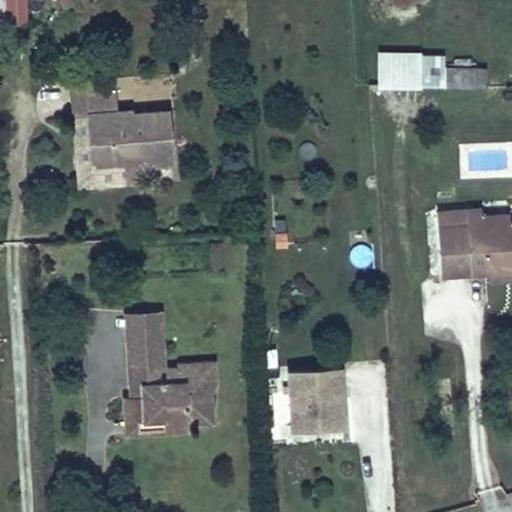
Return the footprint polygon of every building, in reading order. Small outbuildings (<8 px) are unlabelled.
[(26,0),(3,0),(5,24),(27,23),(26,0)] [(414,45),(371,44),(371,64),(413,65),(414,45)] [(50,56),(7,60),(9,87),(24,86),(29,142),(75,139),(109,136),(105,81),(52,86),(50,56)] [(24,86),(9,87),(17,159),(76,154),(75,139),(29,142),(24,86)] [(475,197),(370,200),(371,252),(478,246),(475,197)] [(99,282),(60,285),(65,369),(58,369),(61,409),(125,404),(124,398),(151,396),(148,358),(154,358),(152,333),(114,335),(113,339),(103,337),(99,282)] [(277,337),(224,342),(229,401),(250,399),(250,391),(281,389),(277,337)] [(283,370),(284,433),(345,432),(344,370),(283,370)]
